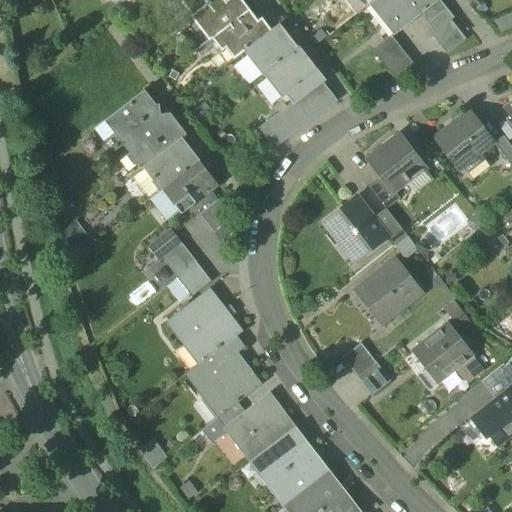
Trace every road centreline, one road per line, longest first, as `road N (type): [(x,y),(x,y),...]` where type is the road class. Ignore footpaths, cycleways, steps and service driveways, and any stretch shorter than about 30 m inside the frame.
road 1 (residential): [(511,51),(357,117),(291,164),(262,222),(259,286),(296,369),(429,511)]
road 2 (tertiary): [(110,511),(22,370),(0,296)]
